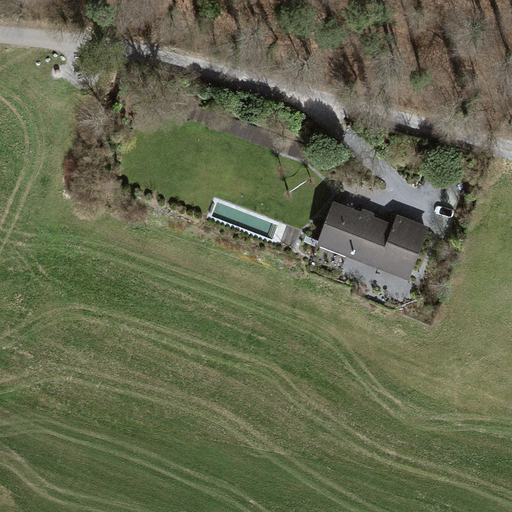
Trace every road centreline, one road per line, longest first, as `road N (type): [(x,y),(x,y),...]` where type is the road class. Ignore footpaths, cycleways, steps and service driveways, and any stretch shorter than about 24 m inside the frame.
road 1 (track): [(0,34),(117,46),(511,149)]
road 2 (track): [(450,230),(315,99)]
